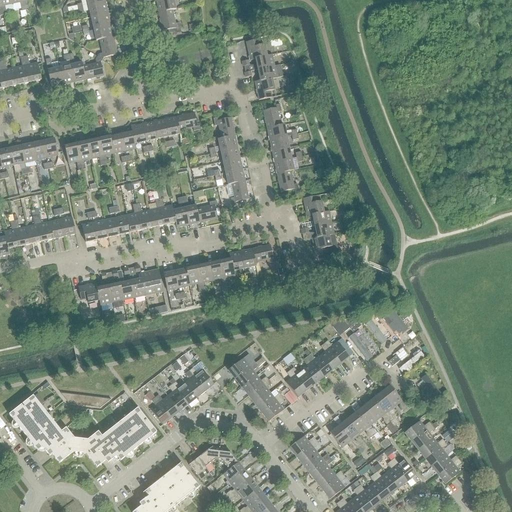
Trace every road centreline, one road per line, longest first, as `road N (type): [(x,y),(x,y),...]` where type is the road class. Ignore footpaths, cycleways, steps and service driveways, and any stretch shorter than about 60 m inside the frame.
road 1 (residential): [(0,267),(143,246),(158,255),(275,228)]
road 2 (residential): [(262,447),(246,431),(188,428),(88,503)]
road 3 (residential): [(262,447),(400,343)]
road 4 (residential): [(0,120),(51,108),(102,109),(147,90)]
road 5 (residential): [(275,228),(235,82)]
